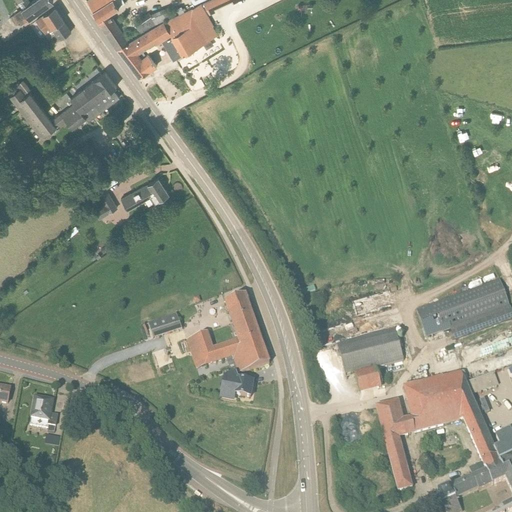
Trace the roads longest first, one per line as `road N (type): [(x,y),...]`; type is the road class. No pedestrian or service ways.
road 1 (secondary): [(309,511),(296,381),(264,281),(216,199),(73,0)]
road 2 (secondary): [(250,508),(102,396),(0,359)]
road 3 (track): [(384,511),(426,499),(428,486),(473,468),(459,428),(407,440),(420,484)]
road 4 (unknown): [(135,88),(224,42),(236,11),(252,0)]
